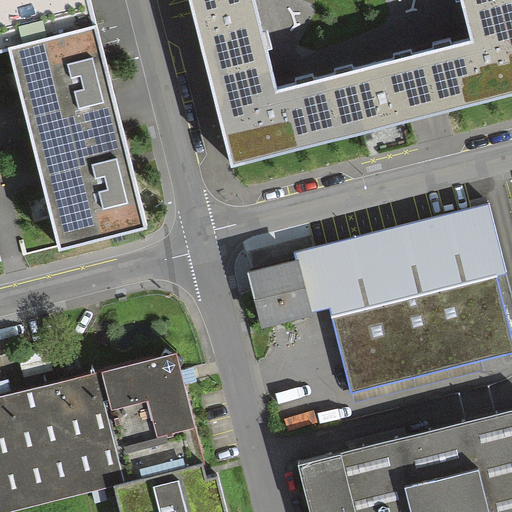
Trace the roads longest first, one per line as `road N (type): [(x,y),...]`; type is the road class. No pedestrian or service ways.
road 1 (residential): [(202,234),(511,157)]
road 2 (residential): [(268,511),(206,251)]
road 3 (residential): [(202,234),(141,0)]
road 4 (residential): [(0,302),(206,251)]
